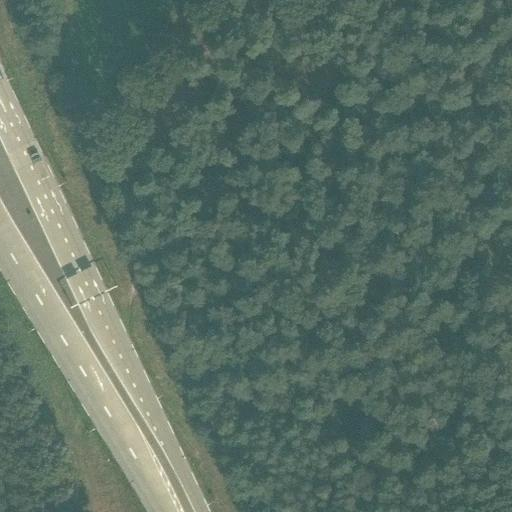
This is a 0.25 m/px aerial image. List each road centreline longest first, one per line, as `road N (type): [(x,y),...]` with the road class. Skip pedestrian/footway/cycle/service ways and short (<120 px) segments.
road 1 (primary): [(198,511),(6,120)]
road 2 (primary): [(0,236),(160,511)]
